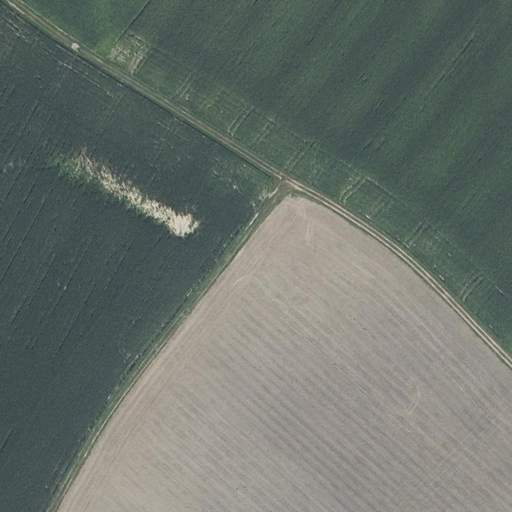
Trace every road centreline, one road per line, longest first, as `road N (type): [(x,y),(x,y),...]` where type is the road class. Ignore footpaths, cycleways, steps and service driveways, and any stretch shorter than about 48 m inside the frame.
road 1 (track): [(49,511),(120,395),(287,178),(0,2)]
road 2 (track): [(511,363),(399,251),(287,178)]
